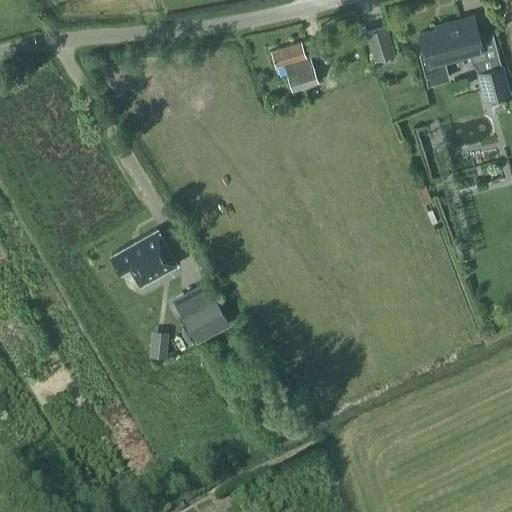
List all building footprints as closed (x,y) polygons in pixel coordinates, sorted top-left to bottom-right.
[(471,59),(475,58),(484,56),(484,55),(477,28),(464,31),(460,17),(443,22),(444,25),(420,31),(424,48),(419,49),(428,83),(429,83),(429,81),(449,76),(444,56),(469,50),(471,59)] [(386,26),(366,33),(374,59),(395,53),(386,26)] [(283,63),(292,90),(318,82),(309,55),(315,53),(311,41),(301,44),(300,41),(271,50),(276,65),(283,63)] [(484,56),(475,58),(486,97),(509,91),(497,51),(484,55),(484,56)] [(120,274),(129,269),(138,285),(178,263),(158,226),(109,254),(120,274)] [(214,297),(181,315),(196,341),(229,323),(214,297)] [(152,329),(149,355),(166,357),(169,331),(152,329)]
